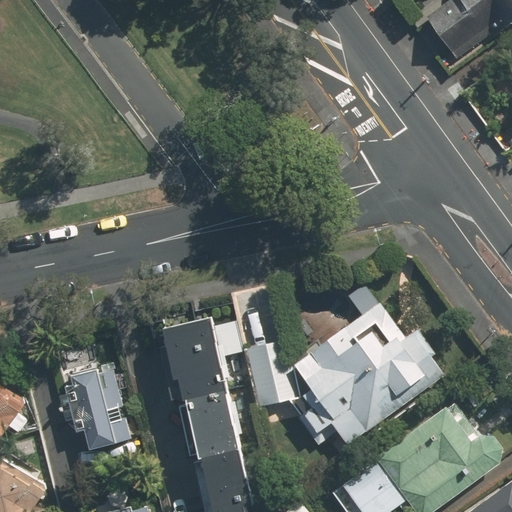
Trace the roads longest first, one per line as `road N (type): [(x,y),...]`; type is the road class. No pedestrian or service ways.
road 1 (tertiary): [(426,160),(329,197),(0,271)]
road 2 (secondary): [(317,0),(426,160)]
road 3 (secondary): [(426,160),(511,283)]
